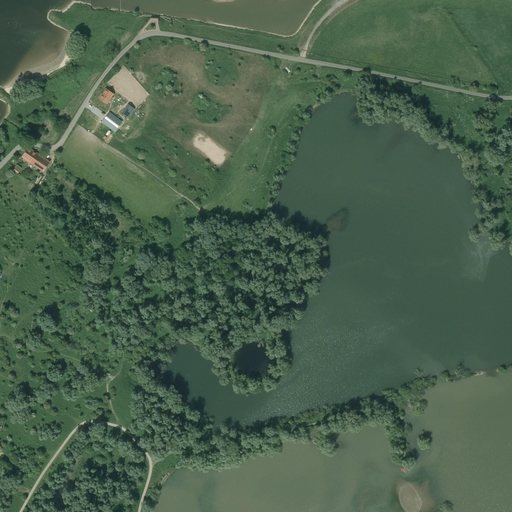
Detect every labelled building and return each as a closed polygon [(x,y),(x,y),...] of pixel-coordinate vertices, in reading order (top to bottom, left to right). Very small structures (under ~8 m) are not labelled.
[(113,94),(106,89),(102,94),(99,98),(106,104),(109,100),(110,101),(113,98),(111,97),(113,94)] [(117,104),(116,106),(112,103),(110,106),(117,111),(121,106),(117,104)] [(127,117),(134,108),(129,105),(123,113),(127,117)] [(103,122),(115,131),(121,123),(109,113),(103,122)] [(49,162),(29,148),(23,157),(22,158),(24,159),(24,158),(43,171),(49,162)] [(405,473),(409,467),(404,464),(400,470),(405,473)]
